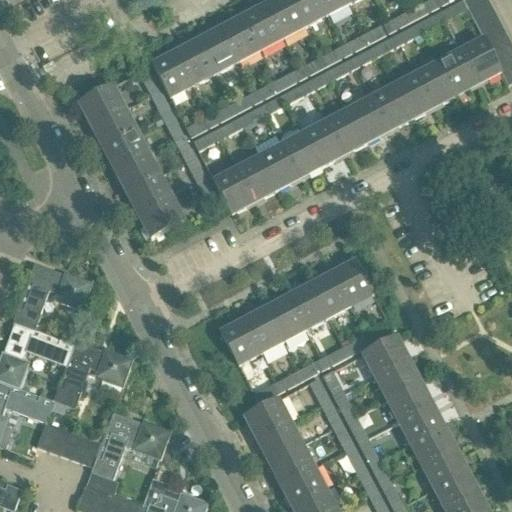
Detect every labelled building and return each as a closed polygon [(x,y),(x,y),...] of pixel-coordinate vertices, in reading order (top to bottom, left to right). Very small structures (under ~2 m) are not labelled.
[(305,31),(287,0),(285,0),(265,11),(282,43),(305,31)] [(327,20),(316,0),(287,0),(305,31),(327,20)] [(349,8),(345,0),(316,0),(327,20),(349,8)] [(437,0),(432,3),(437,13),(450,6),(460,0),(437,0)] [(485,0),(470,0),(462,5),(468,15),(488,5),(485,0)] [(437,13),(432,3),(410,15),(415,25),(437,13)] [(470,21),(468,15),(462,5),(439,17),(444,27),(463,17),(466,23),(470,21)] [(473,26),(494,15),(488,5),(468,15),(470,21),(473,26)] [(282,43),(265,11),(242,23),(260,55),(282,43)] [(415,25),(410,15),(387,26),(393,37),(415,25)] [(494,15),(473,26),(479,37),(499,26),(494,15)] [(425,44),(422,38),(426,36),(431,44),(440,39),(436,31),(444,27),(439,17),(417,29),(425,44)] [(260,55),(242,23),(220,34),(237,67),(260,55)] [(393,37),(387,26),(365,38),(370,48),(393,37)] [(479,37),(482,44),(484,47),(505,36),(499,26),(479,37)] [(425,44),(417,29),(394,41),(399,50),(414,42),(417,48),(425,44)] [(237,67),(220,34),(198,46),(215,79),(237,67)] [(490,58),(511,47),(505,36),(484,47),(490,58)] [(370,48),(365,38),(342,50),(348,60),(370,48)] [(399,50),(394,41),(372,53),(377,62),(399,50)] [(499,77),(495,69),(490,58),(484,47),(482,44),(461,55),(478,88),(499,77)] [(215,79),(198,46),(175,58),(192,91),(215,79)] [(495,69),(511,59),(511,49),(511,47),(490,58),(495,69)] [(348,60),(342,50),(320,62),(325,72),(348,60)] [(377,62),(372,53),(350,65),(355,74),(377,62)] [(478,88),(461,55),(438,67),(456,100),(478,88)] [(192,91),(175,58),(153,70),(170,102),(192,91)] [(511,59),(495,69),(499,77),(501,80),(511,73),(511,59)] [(325,72),(320,62),(298,74),(303,84),(325,72)] [(350,65),(328,76),(332,86),(355,74),(350,65)] [(456,100),(438,67),(416,79),(433,112),(456,100)] [(151,100),(161,95),(149,72),(139,77),(151,100)] [(511,73),(501,80),(507,90),(511,87),(511,73)] [(303,84),(298,74),(275,85),(281,95),(303,84)] [(332,86),(328,76),(305,88),(310,97),(332,86)] [(433,112),(416,79),(393,91),(411,124),(433,112)] [(281,95),(275,85),(253,97),(258,107),(281,95)] [(310,97),(305,88),(283,100),(288,109),(310,97)] [(91,131),(125,113),(113,91),(79,108),(91,131)] [(411,124),(393,91),(371,103),(389,136),(411,124)] [(163,122),(173,117),(161,95),(151,100),(163,122)] [(258,107),(253,97),(230,109),(236,119),(258,107)] [(288,109),(283,100),(261,112),(266,121),(288,109)] [(389,136),(371,103),(349,115),(366,147),(389,136)] [(236,119),(230,109),(209,121),(214,131),(236,119)] [(266,121),(261,112),(238,123),(243,133),(266,121)] [(103,153),(137,136),(125,113),(91,131),(103,153)] [(366,147),(349,115),(326,126),(344,159),(366,147)] [(175,144),(184,139),(173,117),(163,122),(175,144)] [(186,133),(191,143),(214,131),(209,121),(186,133)] [(243,133),(238,123),(216,135),(221,144),(243,133)] [(344,159),(326,126),(304,138),(321,171),(344,159)] [(194,147),(199,156),(221,144),(216,135),(194,147)] [(115,176),(148,158),(137,136),(103,153),(115,176)] [(321,171),(304,138),(281,150),(299,183),(321,171)] [(187,167),(196,162),(184,139),(175,144),(187,167)] [(299,183),(281,150),(259,162),(277,195),(299,183)] [(127,198),(160,180),(148,158),(115,176),(127,198)] [(198,189),(208,184),(196,162),(187,167),(198,189)] [(277,195),(259,162),(237,174),(254,207),(277,195)] [(254,207),(237,174),(213,186),(231,219),(254,207)] [(139,220),(172,203),(160,180),(127,198),(139,220)] [(211,212),(220,207),(208,184),(198,189),(211,212)] [(150,243),(184,225),(172,203),(139,220),(150,243)] [(373,299),(356,265),(333,277),(351,311),(373,299)] [(13,329),(18,331),(34,337),(35,336),(49,297),(58,300),(62,309),(82,316),(92,288),(64,278),(63,282),(34,272),(13,329)] [(351,311),(333,277),(310,289),(328,323),(351,311)] [(328,323),(310,289),(288,301),(305,334),(328,323)] [(305,334),(288,301),(265,313),(283,346),(305,334)] [(283,346),(265,313),(243,324),(260,358),(283,346)] [(220,336),(238,370),(260,358),(243,324),(220,336)] [(390,327),(370,338),(367,339),(372,349),(395,337),(390,327)] [(2,358),(0,364),(0,388),(19,395),(20,394),(27,375),(23,365),(26,358),(65,372),(67,373),(74,350),(35,336),(34,337),(18,331),(7,360),(2,358)] [(372,349),(367,339),(344,351),(349,361),(372,349)] [(375,382),(408,365),(396,342),(363,359),(375,382)] [(52,407),(54,408),(55,408),(52,415),(64,419),(66,413),(75,416),(90,374),(97,377),(102,387),(123,394),(133,366),(104,356),(103,360),(75,349),(74,350),(67,373),(65,372),(53,406),(52,407)] [(349,361),(344,351),(322,363),(327,373),(349,361)] [(322,363),(315,366),(299,375),(304,385),(327,373),(322,363)] [(387,405),(420,387),(408,365),(375,382),(387,405)] [(304,385),(299,375),(277,387),(282,397),(304,385)] [(333,376),(324,380),(336,403),(345,398),(333,376)] [(332,406),(320,383),(310,388),(322,411),(332,406)] [(277,387),(254,399),(259,409),(282,397),(277,387)] [(398,427),(431,410),(420,387),(387,405),(398,427)] [(20,394),(19,395),(0,388),(0,449),(7,431),(2,420),(5,414),(45,428),(46,428),(54,408),(52,407),(53,406),(20,394)] [(348,425),(357,420),(345,398),(336,403),(348,425)] [(256,445),(289,427),(277,405),(244,422),(256,445)] [(332,406),(322,411),(333,433),(343,428),(332,406)] [(410,450),(443,432),(431,410),(398,427),(410,450)] [(369,442),(357,420),(348,425),(359,447),(369,442)] [(113,485),(125,451),(160,464),(170,438),(142,429),(141,433),(112,422),(102,449),(93,474),(91,477),(113,485)] [(268,467),(301,450),(289,427),(256,445),(268,467)] [(48,458),(57,432),(46,428),(45,428),(36,454),(37,454),(48,458)] [(345,455),(355,450),(343,428),(333,433),(345,455)] [(57,432),(48,458),(59,462),(68,436),(57,432)] [(422,472),(455,455),(443,432),(410,450),(422,472)] [(68,436),(59,462),(71,466),(80,441),(68,436)] [(82,470),(91,444),(80,441),(71,466),(82,470)] [(371,470),(381,465),(369,442),(359,447),(371,470)] [(82,470),(93,474),(102,449),(91,444),(82,470)] [(301,450),(268,467),(279,490),(313,472),(301,450)] [(345,455),(351,466),(357,477),(367,472),(355,450),(345,455)] [(455,455),(422,472),(434,494),(467,477),(455,455)] [(371,470),(379,485),(383,492),(393,487),(381,465),(371,470)] [(291,511),(324,495),(313,472),(279,490),(291,511)] [(367,472),(357,477),(369,500),(378,495),(375,489),(367,472)] [(114,502),(119,487),(113,485),(91,477),(86,492),(98,496),(109,500),(114,502)] [(455,511),(479,500),(467,477),(434,494),(443,511),(455,511)] [(0,511),(2,511),(15,511),(22,495),(0,487),(0,511)] [(399,511),(404,509),(393,487),(383,492),(393,511),(399,511)] [(206,511),(208,508),(150,489),(142,511),(206,511)] [(92,511),(98,496),(86,492),(78,511),(92,511)] [(333,511),(324,495),(291,511),(333,511)] [(375,511),(387,511),(378,495),(369,500),(375,511)] [(98,496),(92,511),(104,511),(109,500),(98,496)] [(114,502),(109,500),(104,511),(117,511),(120,504),(114,502)] [(485,511),(479,500),(455,511),(485,511)]
